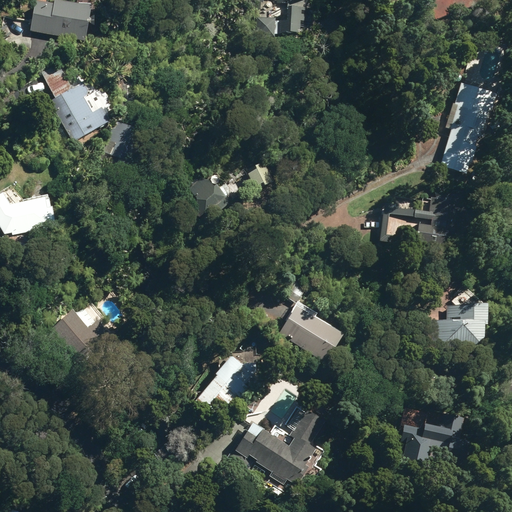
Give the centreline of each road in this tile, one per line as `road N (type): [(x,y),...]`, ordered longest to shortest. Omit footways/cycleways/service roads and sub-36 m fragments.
road 1 (unknown): [(43,403),(114,366),(201,287),(310,219)]
road 2 (residential): [(118,511),(72,427),(0,381)]
